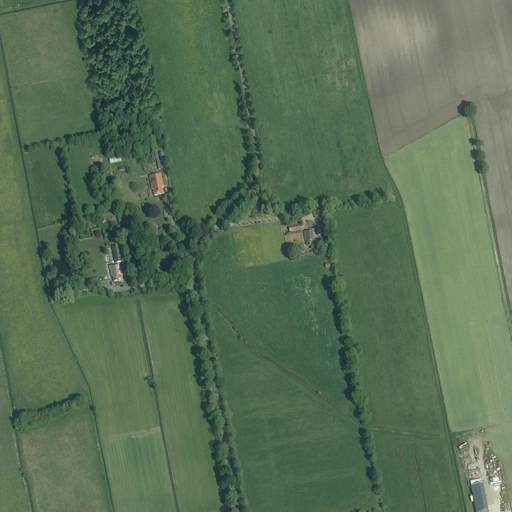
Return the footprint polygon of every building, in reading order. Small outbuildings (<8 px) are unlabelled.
[(162,188),(163,188),(161,174),(149,176),(152,190),(153,189),(154,196),(163,194),(162,188)] [(314,219),(323,216),(322,210),(313,213),(314,219)] [(123,222),(126,233),(133,231),(130,220),(123,222)] [(288,227),(290,233),(301,231),(300,225),(288,227)] [(315,243),(316,242),(315,239),(314,239),(314,238),(315,237),(314,229),(310,230),(310,231),(304,232),(305,240),(306,241),(305,241),(305,242),(306,242),(306,244),(305,244),(306,245),(307,245),(307,247),(312,246),(312,243),(315,243)] [(122,262),(119,246),(112,247),(115,264),(122,262)] [(118,280),(122,279),(121,274),(122,274),(120,265),(109,267),(111,274),(112,277),(113,277),(114,283),(118,282),(118,280)]
